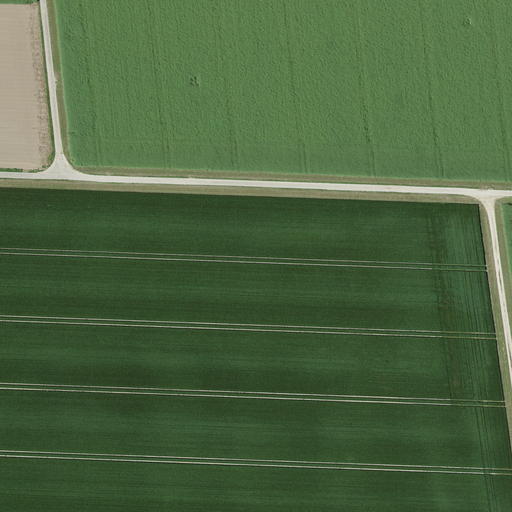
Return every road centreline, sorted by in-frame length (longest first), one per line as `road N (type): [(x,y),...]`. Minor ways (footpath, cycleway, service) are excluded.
road 1 (track): [(511,193),(0,174)]
road 2 (track): [(488,192),(511,372)]
road 3 (track): [(63,176),(44,0)]
